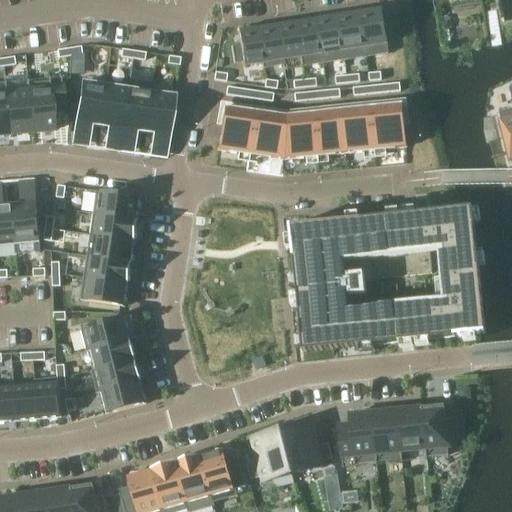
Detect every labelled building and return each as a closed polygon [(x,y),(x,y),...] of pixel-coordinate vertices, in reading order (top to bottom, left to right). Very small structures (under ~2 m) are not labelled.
[(382,9),(360,13),(367,58),(389,54),(382,9)] [(360,13),(339,16),(346,61),(367,58),(360,13)] [(339,16),(317,19),(324,64),(346,61),(339,16)] [(317,19),(295,23),(301,58),(300,58),(302,68),(324,64),(317,19)] [(295,23),(277,25),(283,61),(300,58),(301,58),(295,23)] [(277,25),(257,29),(262,64),(263,69),(284,66),(283,61),(277,25)] [(240,46),(231,47),(234,64),(243,63),(243,67),(262,64),(257,29),(238,32),(240,46)] [(81,48),(69,49),(70,57),(82,56),(81,48)] [(69,49),(57,51),(58,59),(70,57),(69,49)] [(122,50),(121,58),(133,60),(134,52),(122,50)] [(134,52),(133,60),(144,62),(145,54),(134,52)] [(82,56),(70,57),(70,75),(83,75),(83,55),(82,56)] [(169,57),(167,65),(179,67),(180,59),(169,57)] [(14,58),(2,60),(3,68),(15,66),(14,58)] [(215,73),(214,81),(226,83),(227,75),(215,73)] [(381,73),(369,74),(370,82),(382,81),(381,73)] [(360,75),(348,76),(349,84),(360,83),(360,75)] [(348,76),(336,78),(337,86),(349,84),(348,76)] [(317,79),(305,81),(306,89),(317,87),(317,79)] [(106,86),(100,126),(108,127),(106,140),(120,142),(129,85),(105,81),(105,86),(106,86)] [(266,81),(264,88),(276,90),(277,82),(266,81)] [(305,81),(293,82),(294,90),(306,89),(305,81)] [(50,82),(26,84),(27,92),(30,133),(54,131),(52,111),(64,111),(62,89),(51,90),(50,82)] [(82,83),(74,135),(89,137),(91,124),(100,126),(106,86),(105,86),(82,83)] [(400,84),(388,85),(389,93),(401,92),(400,84)] [(129,85),(120,142),(135,144),(137,131),(145,133),(151,89),(129,85)] [(388,85),(377,86),(378,94),(389,93),(388,85)] [(377,86),(366,88),(367,96),(378,94),(377,86)] [(227,88),(226,96),(238,98),(239,90),(227,88)] [(366,88),(354,89),(355,97),(367,96),(366,88)] [(151,89),(145,133),(154,134),(152,147),(167,149),(175,92),(151,89)] [(239,90),(238,98),(249,99),(250,91),(239,90)] [(340,90),(328,91),(329,99),(341,98),(340,90)] [(250,91),(249,99),(260,101),(261,93),(250,91)] [(328,91),(317,92),(318,100),(329,99),(328,91)] [(27,92),(5,94),(9,135),(30,133),(27,92)] [(317,92),(306,94),(307,102),(318,100),(317,92)] [(261,93),(260,101),(272,103),(273,95),(261,93)] [(5,94),(0,94),(0,135),(9,135),(5,94)] [(306,94),(294,95),(295,103),(307,102),(306,94)] [(224,109),(218,152),(282,161),(407,148),(402,105),(283,117),(224,109)] [(511,109),(500,113),(511,161),(511,160),(511,109)] [(59,186),(57,198),(65,199),(66,188),(59,186)] [(22,205),(13,206),(16,245),(40,243),(36,191),(21,193),(22,205)] [(97,192),(93,214),(137,220),(141,198),(97,192)] [(3,194),(0,194),(0,246),(16,245),(13,206),(4,207),(3,194)] [(297,289),(303,353),(486,335),(474,209),(469,209),(291,227),(295,269),(297,289)] [(93,214),(90,236),(134,242),(137,220),(93,214)] [(48,218),(46,229),(54,231),(56,219),(48,218)] [(46,229),(44,241),(52,242),(54,231),(46,229)] [(90,236),(87,257),(131,264),(134,242),(90,236)] [(87,257),(84,279),(128,285),(131,264),(87,257)] [(60,263),(52,264),(53,275),(61,275),(60,263)] [(46,270),(34,270),(34,278),(46,278),(46,270)] [(8,271),(0,271),(0,279),(8,279),(8,271)] [(61,275),(53,275),(53,287),(61,287),(61,275)] [(84,279),(81,301),(125,307),(128,285),(84,279)] [(66,313),(54,314),(54,322),(67,321),(66,313)] [(125,319),(82,330),(87,352),(92,351),(130,341),(125,319)] [(130,341),(92,351),(97,371),(135,362),(130,341)] [(45,353),(33,354),(34,362),(46,361),(45,353)] [(33,354),(21,354),(22,362),(34,362),(33,354)] [(97,371),(92,373),(98,394),(102,393),(141,383),(135,362),(97,371)] [(65,366),(57,366),(58,379),(66,378),(65,366)] [(66,378),(58,379),(59,391),(67,390),(66,378)] [(58,379),(36,381),(36,386),(39,420),(61,418),(59,391),(58,379)] [(141,383),(102,393),(108,414),(146,405),(141,383)] [(36,386),(14,388),(17,422),(39,420),(36,386)] [(14,388),(0,388),(0,423),(17,422),(14,388)] [(471,388),(459,389),(460,400),(472,399),(471,388)] [(73,399),(66,401),(69,413),(77,412),(73,399)] [(445,406),(422,409),(426,450),(427,457),(450,455),(449,448),(460,447),(461,446),(458,418),(446,419),(445,406)] [(422,409),(397,411),(401,453),(426,450),(422,409)] [(397,411),(372,414),(377,463),(402,460),(401,453),(397,411)] [(350,425),(339,426),(342,459),(354,457),(355,465),(377,463),(372,414),(350,416),(350,425)] [(313,423),(282,431),(294,476),(325,467),(323,462),(333,460),(329,444),(319,447),(313,423)] [(257,463),(247,466),(251,481),(261,479),(262,484),(294,476),(282,431),(251,439),(257,463)] [(223,451),(200,457),(211,498),(236,491),(246,488),(238,457),(226,460),(223,451)] [(200,457),(176,464),(187,505),(189,511),(196,511),(214,507),(213,504),(211,498),(200,457)] [(176,464),(151,471),(163,511),(187,505),(176,464)] [(120,495),(113,497),(117,511),(161,511),(163,511),(151,471),(128,478),(131,488),(119,491),(120,495)] [(95,486),(72,489),(74,511),(110,511),(108,497),(96,499),(95,486)] [(74,511),(72,489),(47,493),(49,511),(74,511)] [(49,511),(47,493),(22,496),(23,511),(49,511)] [(0,505),(0,509),(0,508),(0,511),(23,511),(22,496),(0,499),(0,505)]
